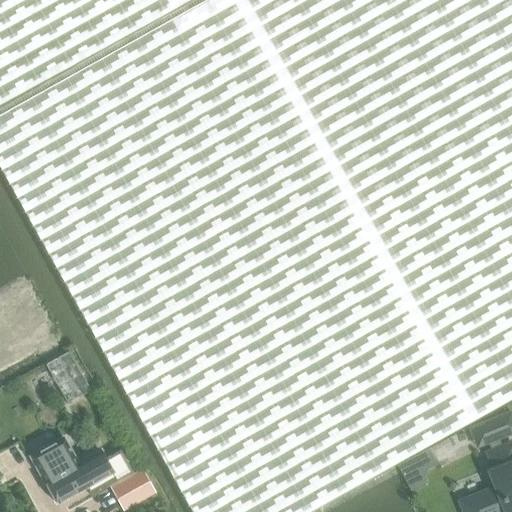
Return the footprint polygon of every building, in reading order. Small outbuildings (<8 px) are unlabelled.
[(511,0),(0,0),(0,161),(106,355),(191,511),(304,511),(331,497),(388,464),(504,401),(511,396),(511,0)] [(68,352),(46,365),(68,404),(90,391),(68,352)] [(498,492),(460,506),(462,511),(511,511),(511,447),(503,451),(498,439),(511,433),(511,413),(511,410),(479,423),(488,443),(492,455),(490,456),(497,473),(492,475),(498,492)] [(46,447),(29,456),(56,504),(86,487),(91,497),(109,487),(133,474),(120,450),(104,459),(99,451),(77,463),(63,438),(47,447),(46,447)] [(133,474),(109,487),(123,511),(155,493),(142,469),(133,474)]
